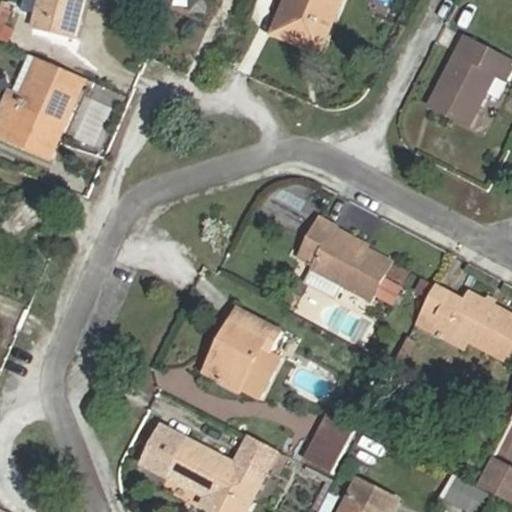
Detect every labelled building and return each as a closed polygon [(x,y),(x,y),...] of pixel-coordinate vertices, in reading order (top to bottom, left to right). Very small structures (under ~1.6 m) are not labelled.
[(34,0),(30,17),(39,18),(43,0),(34,0)] [(55,22),(52,35),(75,41),(84,0),(43,0),(39,18),(55,22)] [(288,0),(274,34),(311,49),(324,20),(334,25),(345,0),(288,0)] [(35,32),(52,35),(55,22),(39,18),(35,32)] [(324,20),(311,49),(322,53),(334,25),(324,20)] [(508,80),(511,71),(511,65),(468,42),(432,108),(469,127),(498,75),(508,80)] [(24,96),(4,142),(49,161),(85,79),(40,59),(24,96)] [(97,83),(73,139),(101,151),(125,95),(97,83)] [(0,130),(0,140),(4,142),(24,96),(17,93),(0,130)] [(316,268),(314,272),(343,287),(372,302),(375,296),(385,278),(393,263),(337,234),(339,230),(322,222),(303,261),(316,268)] [(343,287),(314,272),(311,278),(339,293),(343,287)] [(399,286),(385,278),(375,296),(390,303),(399,286)] [(421,317),(435,324),(450,296),(437,289),(421,317)] [(450,296),(435,324),(437,324),(433,333),(467,351),(471,344),(510,365),(511,360),(511,317),(468,295),(463,303),(450,296)] [(241,313),(234,326),(253,335),(260,323),(241,313)] [(232,349),(217,380),(241,392),(265,350),(271,354),(281,335),(260,323),(253,335),(234,326),(224,345),(232,349)] [(417,346),(409,341),(393,371),(401,375),(417,346)] [(208,375),(217,380),(232,349),(224,345),(208,375)] [(352,431),(329,419),(317,444),(340,455),(352,431)] [(164,430),(145,466),(208,499),(204,508),(212,511),(247,511),(264,481),(278,453),(251,439),(239,463),(251,470),(249,474),(186,441),(164,430)] [(511,471),(491,460),(477,487),(511,504),(511,471)] [(393,511),(398,504),(358,483),(343,511),(393,511)] [(480,511),(488,498),(459,483),(449,502),(468,511),(480,511)]
